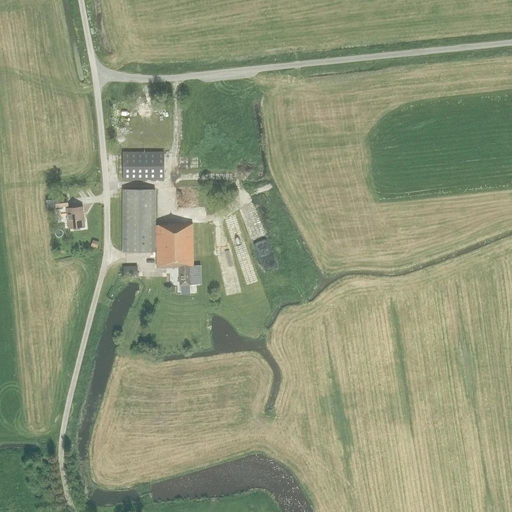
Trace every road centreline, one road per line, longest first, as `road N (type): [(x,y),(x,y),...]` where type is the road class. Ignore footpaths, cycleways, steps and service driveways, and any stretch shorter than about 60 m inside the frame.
road 1 (unclassified): [(81,0),(94,72),(132,78),(511,43)]
road 2 (track): [(176,78),(172,217)]
